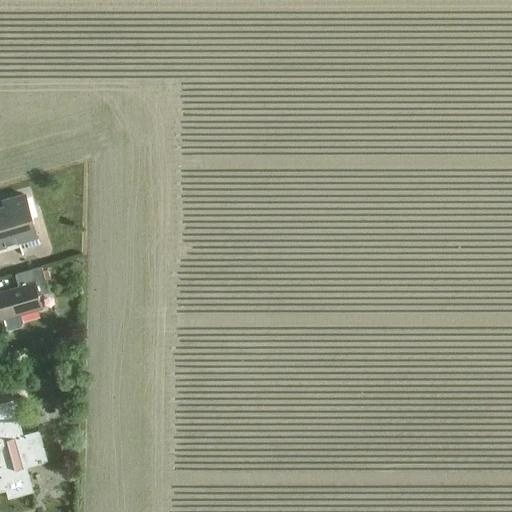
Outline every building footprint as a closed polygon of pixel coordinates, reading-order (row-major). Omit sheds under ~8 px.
[(4,208),(0,208),(0,246),(18,241),(21,249),(40,244),(25,195),(2,202),(4,208)] [(23,322),(21,314),(42,308),(38,295),(49,292),(42,267),(15,274),(18,287),(0,292),(0,320),(3,319),(6,331),(21,327),(23,322)] [(29,373),(9,378),(13,392),(33,386),(29,373)] [(23,435),(8,383),(0,385),(0,490),(6,489),(8,498),(34,491),(27,467),(47,461),(38,430),(23,435)] [(67,511),(66,498),(19,506),(19,511),(67,511)]
